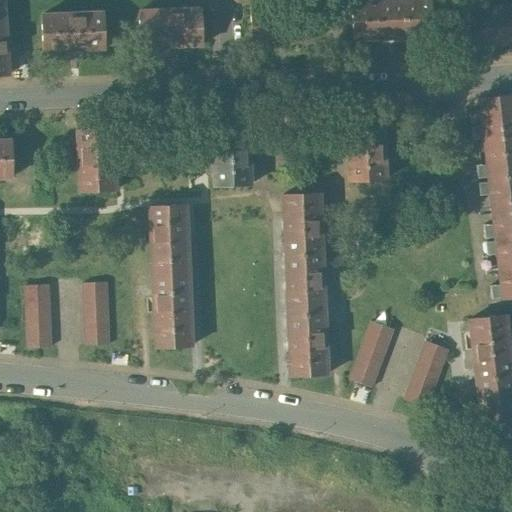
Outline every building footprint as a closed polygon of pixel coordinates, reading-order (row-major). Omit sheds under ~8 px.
[(430,2),(351,4),(352,40),(431,38),(430,2)] [(312,5),(251,7),(253,44),(313,42),(312,5)] [(511,8),(472,13),(476,48),(511,44),(511,8)] [(200,9),(139,12),(141,48),(202,45),(200,9)] [(102,14),(41,16),(42,52),(104,49),(102,14)] [(511,95),(477,100),(500,300),(511,298),(511,95)] [(380,119),(344,120),(347,182),(383,180),(380,119)] [(248,125),(212,127),(214,188),(250,187),(248,125)] [(112,131),(75,132),(78,193),(115,191),(112,131)] [(11,141),(0,141),(0,176),(11,177),(11,141)] [(318,197),(282,198),(283,228),(285,287),(288,347),(289,377),(324,376),(318,197)] [(185,207),(149,209),(155,349),(191,348),(189,313),(186,242),(185,207)] [(105,284),(81,284),(84,346),(108,345),(105,284)] [(47,285),(23,286),(26,348),(50,347),(47,285)] [(504,316),(467,321),(480,439),(511,435),(511,392),(507,346),(504,316)] [(391,331),(369,322),(347,380),(370,388),(391,331)] [(423,342),(402,400),(425,408),(446,350),(423,342)]
